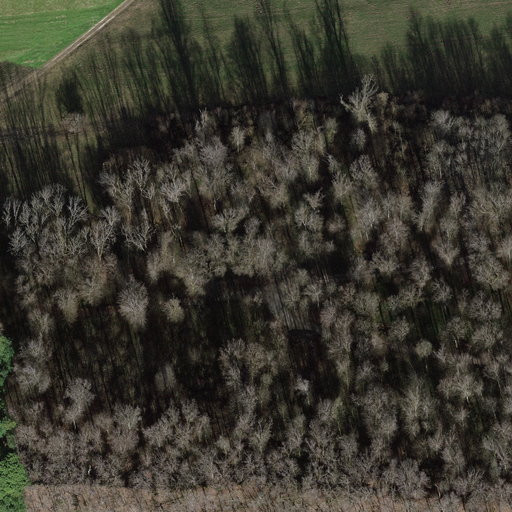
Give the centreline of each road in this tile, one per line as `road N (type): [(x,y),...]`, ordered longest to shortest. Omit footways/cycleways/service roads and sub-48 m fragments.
road 1 (track): [(511,249),(273,293),(273,308),(290,321),(334,336),(511,368)]
road 2 (track): [(0,307),(100,312),(273,293)]
road 3 (track): [(130,0),(0,102)]
